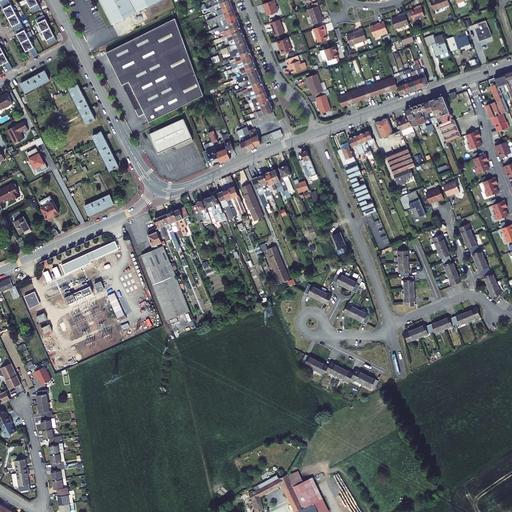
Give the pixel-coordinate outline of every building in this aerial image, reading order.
[(8,0),(0,0),(0,3),(8,18),(16,13),(8,0)] [(26,0),(32,12),(40,8),(36,0),(26,0)] [(99,0),(112,25),(161,0),(99,0)] [(230,0),(228,0),(212,6),(213,8),(210,9),(211,13),(217,10),(232,4),(230,0)] [(266,11),(268,16),(278,12),(276,6),(276,5),(274,0),(263,4),(264,9),(265,8),(266,11)] [(430,0),(434,10),(450,5),(448,0),(430,0)] [(217,10),(218,13),(224,11),(225,13),(234,10),(232,4),(217,10)] [(417,8),(410,10),(414,20),(425,16),(421,5),(416,7),(417,8)] [(322,17),(318,6),(308,9),(314,25),(324,21),(323,17),(322,17)] [(219,15),(207,20),(209,25),(212,24),(218,22),(236,15),(234,10),(225,13),(219,15)] [(16,13),(8,18),(15,30),(22,26),(16,13)] [(409,24),(405,13),(398,15),(399,16),(392,19),(395,29),(409,24)] [(36,19),(42,31),(50,27),(44,15),(36,19)] [(218,22),(220,27),(238,20),(236,15),(218,22)] [(203,95),(175,18),(106,53),(122,85),(123,85),(125,88),(126,87),(127,90),(126,90),(135,110),(135,109),(139,117),(145,114),(147,117),(155,113),(158,118),(203,95)] [(276,36),(285,33),(280,19),(270,23),(271,27),(272,27),(276,36)] [(214,29),(216,34),(221,32),(240,25),(238,20),(220,27),(214,29)] [(480,27),(476,29),(480,41),(492,36),(486,20),(478,23),(480,27)] [(378,25),(376,26),(375,26),(375,25),(374,25),(370,27),(374,37),(388,32),(384,21),(377,23),(378,25)] [(221,32),(223,37),(242,30),(240,25),(221,32)] [(327,31),(324,25),(314,29),(318,42),(327,39),(325,32),(327,31)] [(22,26),(15,30),(21,42),(29,38),(22,26)] [(459,38),(458,35),(454,36),(458,48),(471,44),(464,26),(457,28),(460,35),(461,34),(462,37),(460,37),(459,38)] [(42,31),(49,44),(57,40),(50,27),(42,31)] [(367,40),(363,28),(359,30),(359,31),(347,35),(350,46),(354,44),(355,48),(364,45),(363,41),(367,40)] [(223,37),(225,42),(229,41),(244,35),(242,30),(223,37)] [(435,37),(434,34),(425,37),(428,46),(433,44),(437,56),(449,52),(443,34),(435,37)] [(229,41),(231,46),(246,40),(244,35),(229,41)] [(413,37),(402,40),(404,45),(414,41),(413,37)] [(29,38),(21,42),(26,51),(30,49),(34,56),(38,54),(29,38)] [(280,45),(283,54),(292,50),(288,38),(277,41),(279,45),(280,45)] [(227,47),(229,52),(248,45),(246,40),(231,46),(227,47)] [(5,63),(8,70),(13,68),(0,44),(0,63),(1,65),(5,63)] [(229,52),(230,55),(234,54),(235,56),(250,50),(248,45),(229,52)] [(338,51),(336,46),(325,50),(329,61),(332,60),(339,57),(337,51),(338,51)] [(230,61),(231,63),(252,55),(250,50),(235,56),(235,58),(230,61)] [(320,51),(324,62),(327,61),(329,61),(325,50),(320,51)] [(231,63),(233,69),(235,68),(254,60),(252,55),(231,63)] [(327,61),(328,65),(340,61),(339,57),(332,60),(329,61),(327,61)] [(254,60),(235,68),(237,73),(241,71),(256,65),(254,60)] [(291,68),(292,73),(307,68),(305,62),(301,64),(300,60),(299,61),(290,64),(287,65),(289,69),(291,68)] [(415,64),(423,87),(428,86),(429,83),(424,69),(422,70),(418,60),(414,61),(415,64)] [(412,72),(418,89),(423,87),(415,64),(413,65),(415,70),(416,70),(416,71),(412,72)] [(256,65),(241,71),(243,76),(258,70),(256,65)] [(411,69),(406,71),(406,74),(412,91),(418,89),(412,72),(411,69)] [(26,93),(50,80),(45,70),(21,84),(26,93)] [(244,82),(260,76),(258,70),(243,76),(244,79),(239,81),(240,83),(241,83),(244,82)] [(317,74),(306,78),(308,82),(313,95),(315,94),(322,91),(323,91),(317,74)] [(412,91),(406,74),(405,74),(401,76),(407,93),(412,91)] [(505,74),(500,76),(504,85),(506,92),(509,91),(511,98),(511,91),(511,90),(509,84),(505,74)] [(262,81),(260,76),(244,82),(245,84),(242,85),(243,88),(246,87),(262,81)] [(399,87),(401,95),(407,93),(401,76),(395,78),(397,82),(398,85),(399,87)] [(504,85),(500,76),(495,78),(497,83),(499,87),(505,101),(509,99),(506,92),(504,85)] [(385,80),(389,92),(393,91),(392,89),(399,87),(398,85),(397,82),(395,78),(395,77),(385,80)] [(376,83),(380,94),(385,92),(386,94),(389,92),(385,80),(376,83)] [(242,91),(243,94),(244,93),(264,86),(262,81),(246,87),(247,89),(242,91)] [(367,86),(371,99),(375,97),(374,96),(380,94),(376,83),(367,86)] [(499,87),(497,83),(491,86),(488,87),(490,91),(492,90),(496,101),(485,106),(490,118),(502,113),(509,111),(505,101),(499,87)] [(81,91),(78,84),(69,89),(85,120),(87,124),(96,119),(92,113),(90,110),(91,110),(83,94),(82,94),(80,91),(81,91)] [(266,91),(264,86),(244,93),(245,96),(249,94),(251,97),(266,91)] [(367,98),(367,100),(371,99),(367,86),(358,90),(361,100),(367,98)] [(348,93),(353,105),(356,104),(356,102),(361,100),(358,90),(348,93)] [(253,102),(268,96),(266,91),(251,97),(251,99),(248,100),(249,103),(253,102)] [(13,103),(8,92),(0,96),(0,109),(3,108),(3,109),(9,106),(9,105),(13,103)] [(342,106),(343,107),(348,105),(349,106),(353,105),(348,93),(339,96),(342,106)] [(316,98),(321,114),(331,110),(326,94),(324,95),(316,98)] [(268,96),(253,102),(254,107),(270,101),(268,96)] [(443,96),(430,101),(439,124),(452,119),(452,118),(452,116),(452,114),(450,113),(443,96)] [(270,101),(254,107),(256,112),(272,106),(270,101)] [(439,124),(430,101),(424,103),(426,109),(433,125),(436,124),(437,123),(438,125),(437,125),(438,129),(441,128),(439,124)] [(418,124),(418,125),(426,122),(423,116),(422,117),(420,113),(423,112),(423,110),(426,109),(424,103),(411,107),(418,124)] [(274,111),(272,106),(256,112),(253,113),(255,118),(258,117),(261,116),(264,115),(267,114),(270,112),(274,111)] [(408,115),(412,126),(418,124),(411,107),(405,109),(408,115)] [(147,117),(149,122),(158,118),(155,113),(147,117)] [(496,127),(498,132),(509,127),(507,121),(506,122),(502,113),(490,118),(493,125),(495,124),(497,127),(496,127)] [(404,118),(397,121),(399,126),(401,130),(403,136),(414,131),(412,126),(408,115),(403,117),(404,118)] [(375,124),(381,138),(386,136),(394,153),(408,147),(403,136),(401,130),(399,126),(397,127),(399,131),(393,133),(388,119),(387,119),(385,118),(383,119),(383,120),(380,122),(379,121),(377,122),(376,123),(375,124)] [(184,119),(150,134),(158,153),(175,146),(192,138),(184,119)] [(441,128),(447,142),(461,137),(454,120),(452,119),(439,124),(441,128)] [(29,129),(24,121),(17,125),(16,123),(13,125),(14,126),(8,130),(15,143),(18,141),(19,142),(21,141),(20,140),(24,138),(22,135),(20,134),(21,132),(25,130),(26,131),(29,129)] [(221,163),(231,158),(229,153),(223,137),(217,139),(211,121),(206,123),(210,132),(209,132),(210,133),(212,139),(213,141),(220,160),(221,163)] [(247,126),(242,129),(250,149),(255,147),(255,146),(248,128),(247,126)] [(248,128),(255,146),(261,144),(259,138),(255,128),(252,129),(251,127),(248,128)] [(236,132),(244,152),(250,149),(242,129),(236,132)] [(373,138),(369,130),(364,133),(369,146),(376,143),(374,138),(373,138)] [(478,130),(466,135),(469,143),(468,144),(470,150),(482,145),(478,137),(481,136),(478,130)] [(105,138),(102,131),(93,136),(95,140),(110,171),(119,166),(116,160),(115,160),(113,157),(114,157),(106,141),(105,141),(104,138),(105,138)] [(364,133),(358,135),(365,153),(368,152),(369,155),(372,154),(369,146),(364,133)] [(229,153),(234,151),(228,134),(222,136),(223,137),(229,153)] [(359,155),(365,153),(358,135),(349,139),(352,148),(355,147),(355,148),(356,148),(359,155)] [(175,146),(177,149),(194,142),(192,138),(175,146)] [(211,148),(203,152),(207,162),(215,159),(216,161),(220,160),(213,141),(209,143),(211,148)] [(497,149),(501,157),(511,153),(506,141),(495,146),(496,150),(497,149)] [(349,163),(351,167),(358,164),(350,146),(342,149),(348,163),(349,163)] [(27,152),(35,168),(40,166),(42,171),(48,168),(45,162),(45,163),(42,158),(44,158),(41,152),(40,153),(37,147),(27,152)] [(394,153),(386,156),(392,170),(399,167),(401,172),(411,168),(416,167),(408,149),(408,147),(394,153)] [(317,174),(307,150),(301,153),(304,159),(301,160),(307,177),(310,175),(311,177),(311,176),(317,174)] [(486,154),(473,159),(477,167),(475,168),(478,174),(489,169),(486,161),(488,160),(486,154)] [(506,170),(509,178),(511,176),(511,162),(503,167),(505,170),(506,170)] [(351,167),(346,169),(365,216),(377,211),(358,164),(351,167)] [(286,194),(287,197),(291,196),(290,193),(294,191),(288,176),(291,174),(287,165),(279,168),(281,174),(278,175),(286,194)] [(399,167),(392,170),(398,186),(406,182),(404,178),(413,175),(411,168),(401,172),(399,167)] [(270,172),(278,192),(282,191),(284,195),(286,194),(278,175),(276,169),(270,172)] [(270,172),(264,174),(271,191),(274,190),(275,194),(278,193),(278,192),(270,172)] [(264,174),(258,176),(265,193),(267,197),(272,194),(271,191),(264,174)] [(228,179),(226,180),(227,184),(229,188),(238,209),(240,214),(246,211),(242,201),(239,195),(235,186),(234,183),(231,175),(227,177),(228,179)] [(265,193),(258,176),(252,179),(253,179),(259,194),(264,207),(267,206),(262,195),(265,193)] [(495,177),(483,182),(487,190),(485,191),(487,197),(499,192),(496,184),(498,183),(495,177)] [(299,183),(298,179),(294,181),(299,193),(309,189),(305,181),(299,183)] [(445,190),(447,196),(454,193),(455,194),(460,192),(455,181),(443,185),(445,190)] [(14,199),(21,196),(13,183),(0,190),(0,202),(3,201),(4,202),(13,197),(14,199)] [(258,202),(250,184),(242,187),(245,195),(244,195),(245,198),(246,197),(247,199),(245,200),(249,210),(250,209),(255,221),(264,217),(259,205),(257,202),(258,202)] [(223,191),(234,216),(237,215),(235,210),(238,209),(229,188),(223,191)] [(426,193),(430,203),(438,200),(439,201),(444,199),(442,194),(441,194),(439,188),(434,190),(434,189),(429,191),(429,192),(426,193)] [(223,191),(217,193),(224,208),(226,207),(230,218),(234,217),(234,216),(223,191)] [(311,193),(318,209),(322,207),(315,191),(311,193)] [(409,204),(415,218),(420,216),(420,217),(426,214),(419,199),(416,191),(407,194),(411,203),(409,204)] [(89,215),(114,204),(110,194),(85,206),(89,215)] [(209,196),(219,221),(220,222),(227,220),(225,213),(223,213),(215,194),(209,196)] [(53,218),(52,216),(59,212),(52,199),(51,196),(39,202),(49,221),(50,221),(51,221),(51,220),(52,220),(52,219),(53,218)] [(209,196),(203,199),(211,218),(214,217),(217,222),(219,221),(209,196)] [(197,204),(192,206),(198,221),(207,218),(207,219),(210,218),(202,199),(197,202),(197,204)] [(505,200),(492,205),(496,214),(494,214),(497,220),(508,215),(505,208),(507,207),(505,200)] [(179,209),(183,218),(188,216),(184,207),(179,209)] [(174,211),(184,236),(187,235),(184,228),(187,227),(183,218),(179,209),(174,211)] [(174,211),(167,214),(174,232),(177,230),(180,238),(184,236),(174,211)] [(174,232),(167,214),(161,217),(170,240),(172,239),(173,239),(176,247),(180,246),(174,232)] [(24,217),(14,222),(20,233),(30,228),(24,217)] [(161,217),(155,219),(159,228),(161,227),(167,241),(170,240),(161,217)] [(459,227),(464,239),(474,236),(469,224),(459,227)] [(511,224),(502,228),(505,237),(504,237),(507,243),(511,240),(511,224)] [(50,229),(54,237),(59,234),(56,230),(55,229),(54,227),(50,229)] [(154,233),(148,235),(153,246),(162,242),(158,232),(157,232),(157,231),(153,232),(154,233)] [(341,232),(333,235),(339,250),(347,247),(341,232)] [(433,238),(438,250),(447,246),(442,234),(433,238)] [(474,236),(464,239),(468,248),(470,247),(471,251),(478,247),(474,236)] [(90,252),(87,254),(90,261),(118,248),(116,242),(112,244),(112,242),(103,246),(104,248),(91,253),(90,252)] [(167,320),(190,311),(171,264),(171,263),(170,263),(163,246),(155,249),(141,255),(167,320)] [(283,264),(276,246),(268,249),(271,257),(270,257),(271,260),(272,259),(273,261),(271,262),(275,272),(276,271),(280,283),(290,279),(285,267),(284,267),(283,264)] [(442,258),(443,261),(451,258),(449,255),(450,255),(447,246),(438,250),(441,258),(442,258)] [(478,247),(471,251),(476,262),(485,258),(481,250),(480,251),(478,247)] [(398,251),(399,264),(409,263),(408,250),(398,251)] [(87,254),(81,256),(81,258),(69,264),(68,262),(62,265),(66,274),(91,262),(90,261),(87,254)] [(451,258),(443,261),(445,265),(444,265),(447,274),(457,270),(453,261),(452,262),(451,258)] [(481,270),(482,273),(490,270),(485,258),(476,262),(479,271),(481,270)] [(399,264),(399,273),(401,273),(401,276),(406,276),(409,276),(409,263),(399,264)] [(447,274),(452,285),(461,282),(457,270),(447,274)] [(490,270),(482,273),(487,285),(496,281),(493,273),(491,273),(490,270)] [(337,274),(333,281),(345,287),(349,278),(341,274),(340,275),(337,274)] [(404,280),(404,289),(414,289),(414,276),(409,276),(406,276),(406,280),(404,280)] [(13,287),(10,278),(0,282),(0,289),(1,292),(10,288),(14,299),(19,296),(20,296),(15,286),(13,287)] [(345,287),(356,293),(360,285),(356,284),(357,282),(349,278),(345,287)] [(487,285),(492,297),(501,293),(496,281),(487,285)] [(308,286),(305,293),(316,299),(321,290),(312,285),(311,287),(308,286)] [(90,286),(82,290),(85,297),(93,293),(90,286)] [(274,296),(279,293),(276,286),(271,288),(271,289),(274,296)] [(404,289),(405,302),(410,302),(415,302),(414,289),(404,289)] [(316,299),(328,304),(332,295),(321,290),(316,299)] [(38,298),(35,291),(25,296),(27,302),(38,298)] [(73,294),(64,298),(68,304),(76,301),(73,294)] [(40,304),(38,298),(27,302),(30,308),(40,304)] [(348,303),(344,312),(355,318),(360,309),(348,303)] [(469,321),(480,317),(477,307),(465,312),(469,321)] [(355,318),(367,324),(370,317),(367,315),(368,313),(360,309),(355,318)] [(453,317),(456,324),(459,323),(460,325),(469,321),(465,312),(453,317)] [(44,313),(37,316),(39,323),(47,319),(44,313)] [(449,316),(440,320),(444,329),(456,324),(453,317),(450,318),(449,316)] [(429,325),(432,332),(435,331),(436,333),(444,329),(440,320),(429,325)] [(50,324),(42,328),(45,334),(52,331),(50,324)] [(416,328),(420,337),(432,332),(429,325),(425,326),(425,324),(416,328)] [(416,328),(404,333),(408,342),(420,337),(416,328)] [(306,354),(302,361),(305,363),(305,365),(313,369),(317,360),(306,354)] [(313,369),(324,374),(326,371),(329,366),(317,360),(313,369)] [(342,367),(331,362),(329,366),(326,371),(338,376),(342,367)] [(0,369),(0,374),(5,377),(6,380),(6,381),(9,389),(21,384),(12,363),(1,368),(1,369),(0,369)] [(45,366),(34,372),(37,377),(38,376),(42,385),(52,380),(45,366)] [(342,367),(338,376),(350,382),(351,378),(354,373),(342,367)] [(354,373),(351,378),(363,384),(367,375),(356,369),(354,373)] [(363,384),(371,388),(372,386),(376,388),(379,381),(367,375),(363,384)] [(48,402),(47,394),(49,394),(48,389),(39,391),(39,395),(37,395),(39,404),(48,402)] [(7,390),(0,393),(0,394),(4,403),(11,399),(7,390)] [(49,411),(48,402),(39,404),(40,413),(42,413),(43,416),(52,415),(51,411),(49,411)] [(0,410),(0,423),(0,425),(11,419),(9,416),(8,416),(4,408),(0,410)] [(52,418),(52,415),(43,416),(43,420),(41,420),(43,429),(52,428),(51,419),(52,418)] [(11,419),(0,425),(6,436),(16,431),(12,423),(13,423),(11,419)] [(53,437),(52,428),(43,429),(44,439),(50,438),(50,441),(60,440),(62,439),(61,436),(53,437)] [(60,453),(58,444),(60,443),(60,440),(50,441),(51,445),(49,445),(50,454),(60,453)] [(61,462),(60,453),(50,454),(52,464),(54,463),(54,467),(64,465),(63,461),(61,462)] [(17,473),(28,471),(28,467),(27,468),(25,459),(15,460),(17,473)] [(64,465),(54,467),(55,470),(51,471),(53,480),(62,478),(60,470),(64,469),(64,465)] [(29,475),(28,471),(17,473),(18,486),(19,491),(30,490),(28,475),(29,475)] [(298,471),(292,474),(293,475),(297,479),(300,483),(312,503),(316,511),(315,511),(329,511),(313,477),(303,482),(298,471)] [(292,474),(288,476),(294,487),(304,508),(295,511),(294,511),(315,511),(316,511),(312,503),(300,483),(297,479),(292,474)] [(253,511),(262,511),(263,511),(264,511),(260,496),(282,484),(285,491),(294,487),(288,476),(288,475),(279,479),(277,475),(255,487),(257,490),(249,494),(253,500),(254,502),(256,511),(253,511)] [(63,487),(62,478),(53,480),(54,489),(56,489),(57,492),(69,490),(68,487),(67,487),(63,487)] [(304,508),(294,487),(285,491),(295,511),(304,508)] [(69,495),(69,490),(57,492),(58,496),(60,505),(72,503),(72,498),(72,497),(72,494),(69,495)] [(74,511),(73,503),(72,503),(60,505),(60,511),(72,511),(74,511)]
